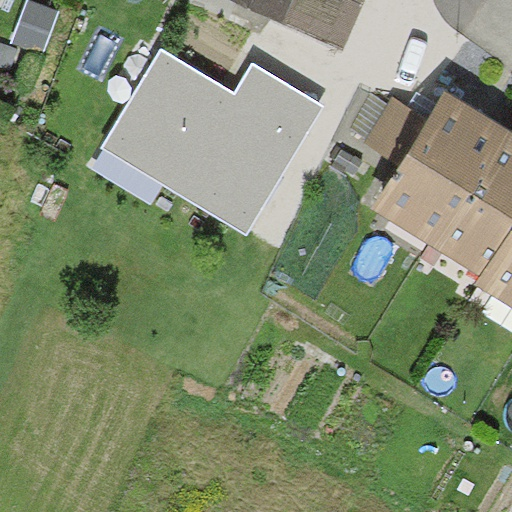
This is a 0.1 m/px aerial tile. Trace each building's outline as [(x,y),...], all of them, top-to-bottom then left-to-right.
[(228,0),(344,50),(366,0),(228,0)] [(28,4),(15,41),(46,52),(58,14),(28,4)] [(3,47),(0,54),(0,64),(14,69),(19,53),(3,47)] [(325,107),(254,64),(236,93),(161,48),(102,145),(109,149),(97,168),(152,201),(163,184),(247,235),(325,107)] [(404,165),(374,213),(484,278),(511,230),(511,136),(481,117),(447,96),(430,122),(394,99),(368,142),(404,165)] [(511,230),(484,278),(479,288),(511,308),(511,230)]
